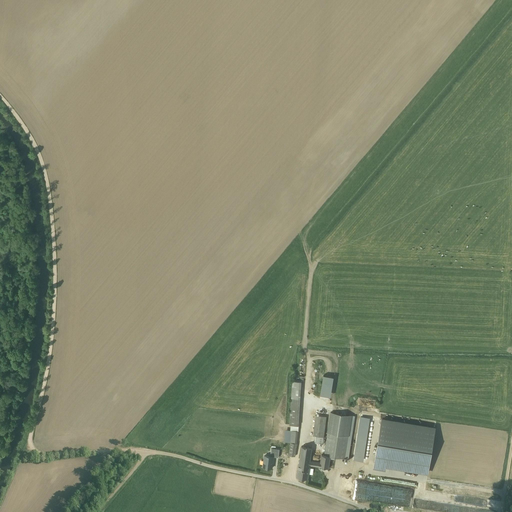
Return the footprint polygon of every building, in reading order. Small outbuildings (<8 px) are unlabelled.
[(333,377),(324,375),(320,395),(330,397),(333,377)] [(292,381),(290,425),(299,426),(301,382),(292,381)] [(352,415),(331,412),(328,432),(324,455),(330,456),(345,458),(348,436),(349,436),(352,415)] [(326,416),(316,415),(313,436),(316,436),(316,443),(323,443),(326,416)] [(435,428),(382,420),(381,426),(374,463),(385,465),(415,470),(428,472),(435,428)] [(367,440),(357,438),(353,460),(363,461),(367,440)] [(291,442),(290,443),(289,455),(295,456),(297,443),(291,442)] [(312,448),(302,446),(299,464),(309,466),(309,465),(310,460),(312,448)] [(280,449),(271,448),(271,456),(274,456),(279,457),(280,449)] [(324,455),(322,454),(320,462),(320,466),(329,468),(330,456),(324,455)] [(271,456),(265,455),(263,466),(272,467),(274,456),(271,456)] [(309,466),(299,464),(297,477),(308,478),(310,465),(309,465),(309,466)]
